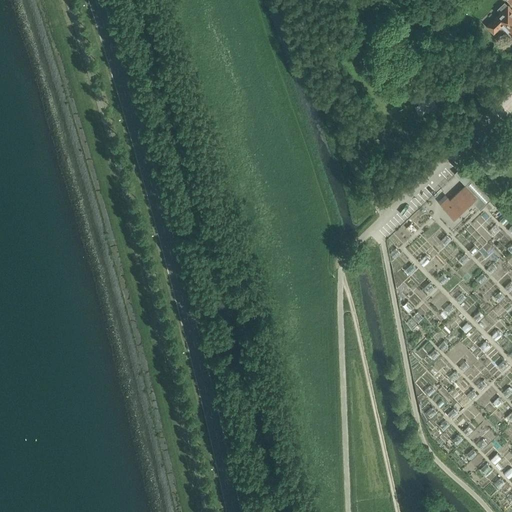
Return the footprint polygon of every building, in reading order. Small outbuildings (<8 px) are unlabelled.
[(511,34),(511,14),(510,13),(511,11),(508,7),(507,5),(504,3),(498,9),(501,13),(500,14),(502,16),(498,19),(496,18),(488,26),(494,32),(502,24),(511,34)] [(464,91),(460,80),(459,78),(435,87),(432,81),(413,88),(418,102),(415,103),(419,114),(436,108),(434,102),(464,91)] [(491,199),(460,167),(454,173),(465,185),(476,197),(472,201),(480,209),(485,205),(489,201),(491,199)] [(488,175),(482,169),(478,173),(484,179),(488,175)] [(470,203),(472,201),(476,197),(465,185),(450,200),(448,197),(440,204),(454,218),(470,203)] [(494,207),(489,201),(485,205),(491,211),(494,207)]
